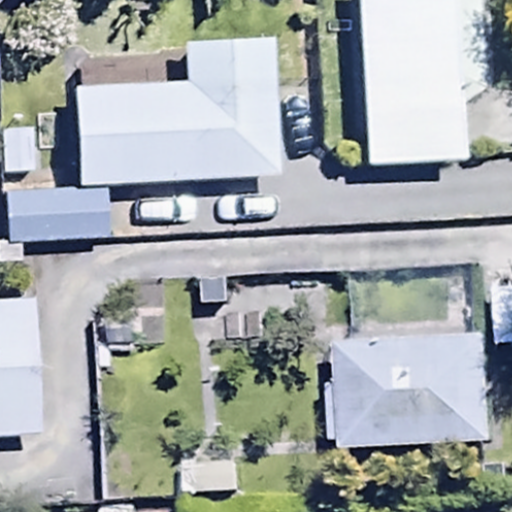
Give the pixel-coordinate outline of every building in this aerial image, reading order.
[(343,0),(353,164),(452,159),(449,110),(478,92),(472,0),(343,0)] [(173,81),(64,87),(69,186),(268,175),(261,37),(171,42),(173,81)] [(100,189),(0,191),(0,243),(101,242),(100,189)] [(0,434),(35,432),(27,297),(0,298),(0,434)] [(334,442),(334,449),(485,440),(478,332),(327,341),(329,384),(319,384),(322,442),(334,442)]
